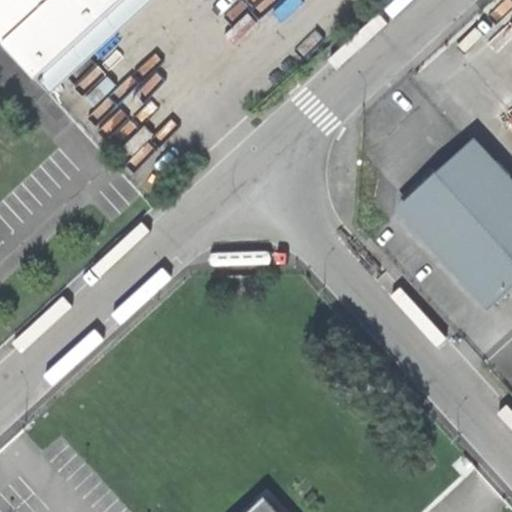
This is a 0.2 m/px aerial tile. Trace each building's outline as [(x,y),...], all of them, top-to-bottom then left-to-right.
[(0,0),(0,38),(37,79),(123,0),(0,0)] [(156,0),(123,0),(37,79),(52,95),(153,3),(156,0)] [(438,175),(407,202),(498,303),(511,290),(511,194),(469,147),(438,175)] [(402,197),(407,202),(438,175),(433,169),(420,181),(402,197)] [(276,511),(267,501),(255,511),(276,511)]
